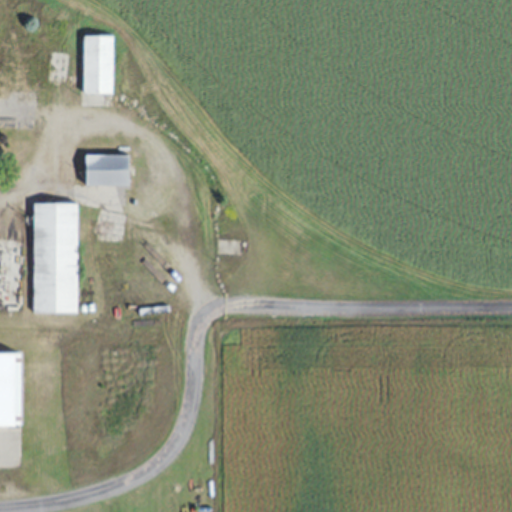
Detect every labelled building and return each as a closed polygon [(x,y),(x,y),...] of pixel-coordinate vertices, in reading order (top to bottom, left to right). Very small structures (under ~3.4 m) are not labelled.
[(78,95),(108,95),(108,36),(78,36),(78,95)] [(34,59),(9,58),(10,48),(0,48),(0,94),(5,95),(5,88),(33,89),(34,59)] [(68,55),(48,52),(44,82),(65,85),(68,55)] [(78,188),(127,188),(127,156),(78,156),(78,188)] [(27,315),(74,316),(75,205),(28,205),(27,315)] [(0,314),(22,314),(22,229),(0,229),(0,314)] [(0,430),(27,430),(26,354),(0,354),(0,430)]
